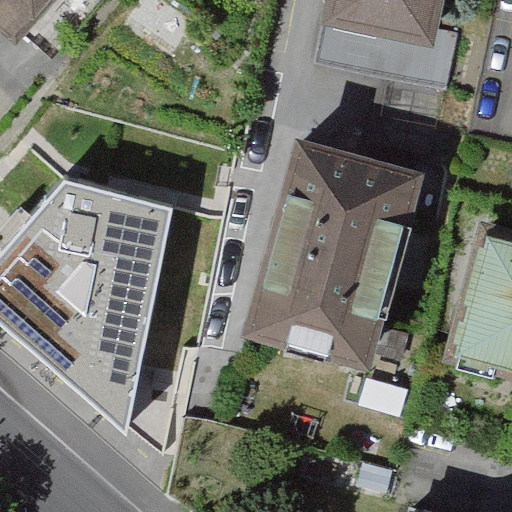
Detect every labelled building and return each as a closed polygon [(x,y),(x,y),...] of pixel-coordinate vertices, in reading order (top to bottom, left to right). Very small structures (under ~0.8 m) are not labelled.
[(43,0),(0,0),(0,18),(16,32),(43,0)] [(433,0),(334,0),(332,13),(428,32),(433,0)] [(418,180),(302,148),(251,336),(367,367),(418,180)] [(65,181),(0,258),(0,318),(125,429),(171,210),(65,181)] [(511,251),(476,242),(443,365),(511,383),(511,251)]
